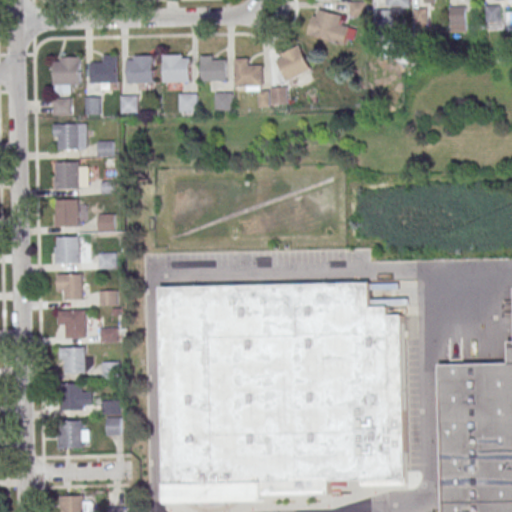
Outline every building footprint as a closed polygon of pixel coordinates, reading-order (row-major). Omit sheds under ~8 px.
[(369,2),(352,2),(352,17),(369,17),(369,2)] [(501,5),(487,5),(487,25),(501,25),(501,5)] [(465,6),(451,6),(451,27),(465,27),(465,6)] [(341,24),(344,16),(316,9),(309,35),(345,45),(350,27),(341,24)] [(392,26),(391,9),(380,10),(381,27),(392,26)] [(312,70),(300,47),(277,58),(288,81),(312,70)] [(184,54),(165,55),(165,82),(193,82),(192,58),(184,58),(184,54)] [(104,55),(119,55),(119,82),(92,83),(91,63),(104,63),(104,55)] [(135,55),(155,55),(155,82),(128,83),(127,59),(135,59),(135,55)] [(226,81),(226,56),(202,56),(202,81),(226,81)] [(62,57),(82,57),(82,84),(55,85),(55,62),(62,62),(62,57)] [(250,58),(236,58),(237,86),(264,85),(264,65),(251,65),(250,58)] [(288,103),(288,87),(271,87),(271,103),(288,103)] [(217,93),(234,93),(235,109),(217,110),(217,93)] [(181,94),(198,94),(199,110),(182,111),(181,94)] [(122,96),(139,95),(140,112),(123,112),(122,96)] [(85,98),(103,97),(103,114),(86,114),(85,98)] [(54,115),(72,115),(72,98),(54,98),(54,115)] [(56,149),(87,149),(87,123),(56,123),(56,149)] [(99,141),(117,140),(117,157),(100,157),(99,141)] [(56,188),(89,188),(89,162),(56,162),(56,188)] [(56,226),(79,226),(79,199),(56,199),(56,226)] [(100,215),(117,214),(117,231),(100,231),(100,215)] [(56,236),(56,263),(80,263),(80,236),(56,236)] [(101,253),(118,252),(118,269),(101,269),(101,253)] [(83,273),(58,273),(58,299),(83,299),(83,273)] [(165,288),(364,282),(365,306),(382,306),(382,315),(397,315),(403,485),(357,486),(357,480),(335,481),(335,492),(269,494),(269,498),(171,501),(165,288)] [(511,288),(511,511),(437,511),(435,365),(502,363),(502,341),(511,341),(510,289),(511,288)] [(102,290),(119,290),(119,306),(102,307),(102,290)] [(60,311),(87,310),(88,338),(67,338),(66,325),(60,325),(60,311)] [(102,326),(119,325),(120,342),(103,342),(102,326)] [(91,372),(91,348),(62,348),(62,372),(91,372)] [(105,361),(122,361),(122,377),(105,378),(105,361)] [(93,393),(84,393),(84,383),(63,383),(63,409),(93,409),(93,393)] [(121,402),(104,402),(104,414),(121,414),(121,402)] [(122,435),(122,417),(108,417),(108,435),(122,435)] [(61,423),(83,423),(83,447),(61,448),(61,423)] [(62,511),(62,498),(85,497),(85,511),(62,511)]
